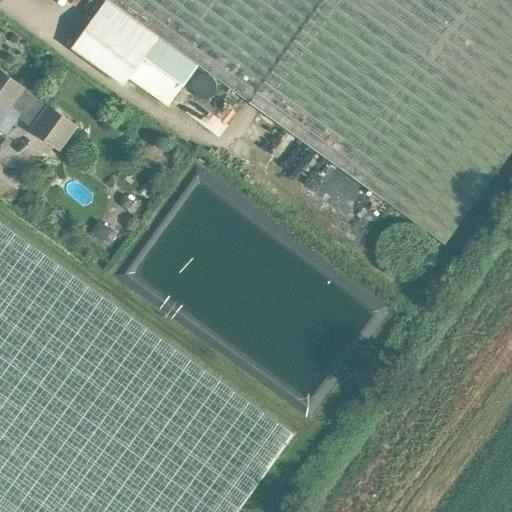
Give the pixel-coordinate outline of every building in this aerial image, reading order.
[(443,246),(511,151),(511,0),(104,0),(69,48),(121,86),(127,79),(166,107),(196,66),(443,246)] [(48,105),(48,106),(23,88),(24,87),(0,69),(0,119),(11,105),(23,114),(20,118),(33,127),(32,128),(59,148),(76,125),(48,105)] [(151,174),(146,179),(152,184),(156,178),(151,174)] [(124,192),(121,196),(122,203),(127,207),(133,198),(124,192)] [(99,218),(90,230),(102,238),(110,226),(99,218)] [(0,511),(236,511),(295,432),(0,219),(0,511)]
